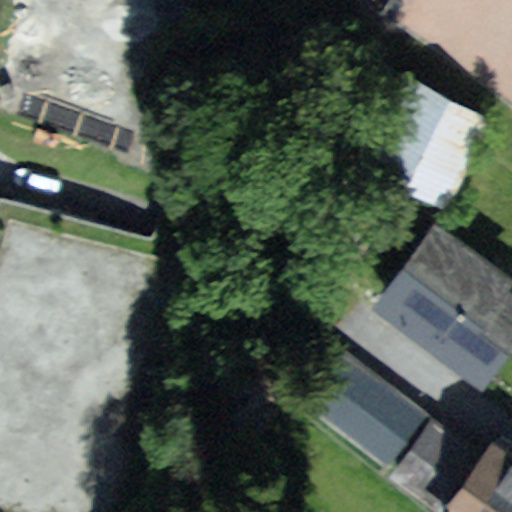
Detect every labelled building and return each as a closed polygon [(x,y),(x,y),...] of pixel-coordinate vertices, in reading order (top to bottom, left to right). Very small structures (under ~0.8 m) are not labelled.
[(511,0),(357,0),(511,108),(511,0)] [(444,205),(483,124),(399,84),(360,165),(444,205)] [(95,219),(0,194),(0,511),(103,511),(172,240),(186,187),(108,168),(95,219)] [(372,309),(478,387),(511,339),(511,297),(506,293),(511,283),(511,280),(434,224),(372,309)] [(387,467),(428,415),(325,333),(284,385),(387,467)] [(511,511),(511,459),(496,448),(490,456),(435,416),(390,477),(437,511),(511,511)]
